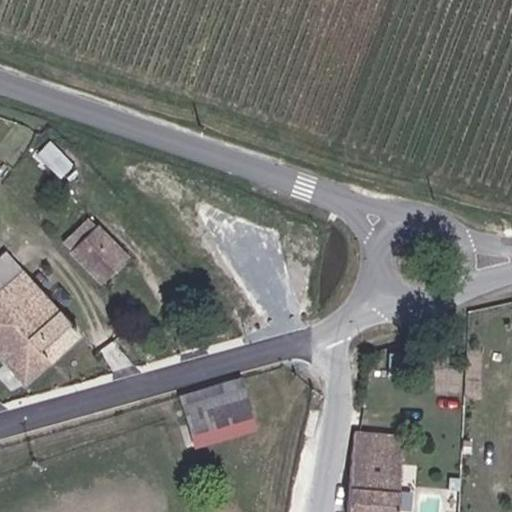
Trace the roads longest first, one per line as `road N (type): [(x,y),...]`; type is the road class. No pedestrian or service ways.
road 1 (tertiary): [(0,82),(306,186),(390,233)]
road 2 (unclassified): [(0,430),(327,335)]
road 3 (unclassified): [(327,335),(341,386),(321,511)]
